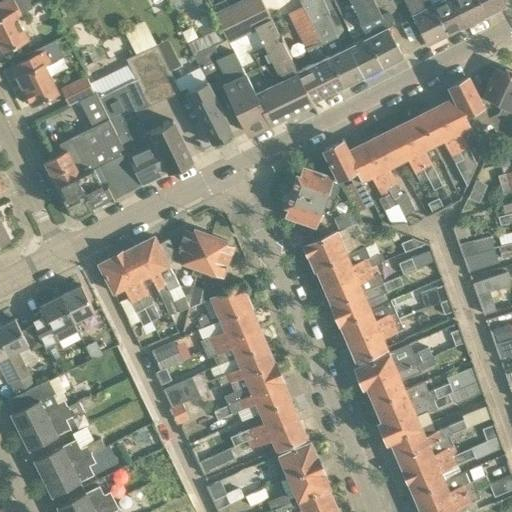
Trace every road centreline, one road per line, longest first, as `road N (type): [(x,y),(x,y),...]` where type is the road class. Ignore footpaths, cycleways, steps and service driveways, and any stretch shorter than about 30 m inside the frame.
road 1 (residential): [(381,511),(230,165)]
road 2 (unclassified): [(230,165),(511,21)]
road 3 (unclassified): [(230,165),(60,254)]
road 4 (residential): [(0,134),(60,254)]
